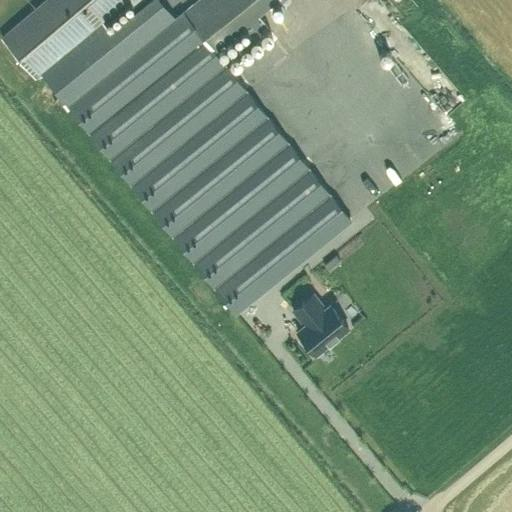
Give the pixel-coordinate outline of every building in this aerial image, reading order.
[(124,0),(43,0),(1,36),(36,76),(124,0)] [(251,35),(266,24),(257,14),(273,0),(195,0),(174,18),(67,104),(235,311),(350,219),(213,49),(243,25),(251,35)] [(120,9),(138,38),(152,30),(134,1),(120,9)] [(409,67),(447,108),(463,92),(435,61),(428,67),(423,61),(428,57),(424,53),(409,67)] [(338,178),(343,188),(360,179),(355,169),(338,178)] [(292,308),(301,319),(304,324),(297,330),(301,335),(298,338),(307,349),(310,347),(315,352),(347,326),(329,303),(324,307),(312,292),(292,308)]
